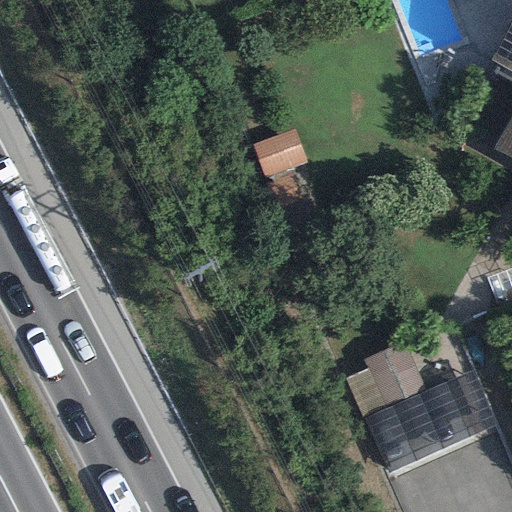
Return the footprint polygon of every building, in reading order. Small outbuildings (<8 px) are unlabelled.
[(511,21),(489,60),(511,74),(511,111),(491,147),(511,159),(511,21)] [(294,129),(250,145),(262,179),(307,163),(294,129)] [(423,394),(402,342),(361,359),(365,371),(344,379),(361,420),(423,394)] [(423,394),(361,420),(386,474),(497,424),(473,370),(423,394)] [(511,475),(483,469),(482,475),(456,469),(447,507),(427,502),(425,511),(503,511),(505,507),(511,508),(511,475)]
